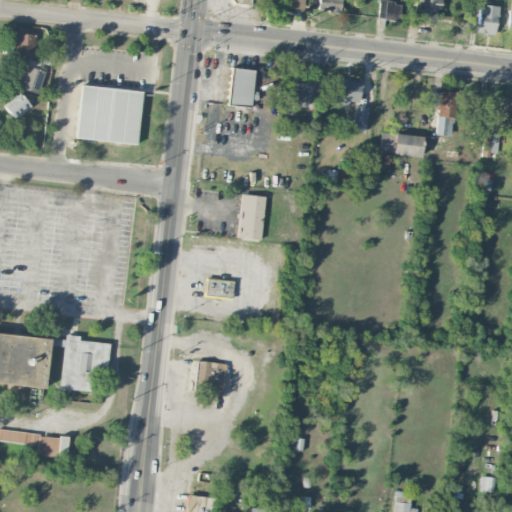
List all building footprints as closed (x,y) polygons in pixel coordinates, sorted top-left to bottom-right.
[(302,9),(302,0),(262,0),(262,5),(302,9)] [(339,0),(317,0),(317,10),(339,12),(339,0)] [(377,19),(399,21),(400,2),(379,0),(377,19)] [(417,0),(417,20),(438,21),(438,0),(417,0)] [(494,35),(497,6),(478,4),(476,33),(494,35)] [(20,28),(20,32),(11,33),(13,57),(34,56),(33,34),(31,34),(31,27),(20,28)] [(16,87),(36,93),(44,72),(23,65),(16,87)] [(253,99),(256,70),(229,68),(226,105),(250,107),(251,99),(253,99)] [(309,74),(290,73),(289,105),(308,106),(309,74)] [(337,103),(358,104),(359,80),(338,79),(337,103)] [(79,84),(75,140),(136,145),(141,89),(79,84)] [(434,134),(450,136),(455,93),(431,90),(429,105),(437,105),(434,134)] [(1,105),(12,119),(28,107),(18,93),(1,105)] [(511,125),(511,97),(493,97),(492,124),(511,125)] [(352,130),(365,131),(366,106),(353,106),(352,130)] [(495,156),(498,134),(484,132),(481,154),(495,156)] [(420,135),(380,133),(378,154),(419,156),(420,135)] [(237,238),(260,240),(262,196),(239,195),(237,238)] [(231,298),(232,280),(203,279),(202,297),(231,298)] [(0,382),(43,387),(47,343),(62,345),(59,387),(93,390),(94,376),(104,377),(108,340),(64,336),(64,339),(0,332),(0,382)] [(225,364),(195,360),(191,389),(221,394),(225,364)] [(36,456),(65,458),(67,437),(0,430),(0,440),(37,444),(36,456)] [(409,508),(410,492),(393,491),(392,511),(414,511),(415,508),(409,508)] [(184,511),(210,511),(212,497),(185,495),(184,511)]
